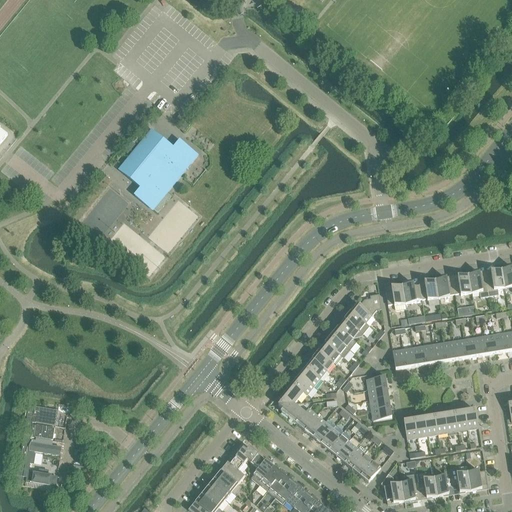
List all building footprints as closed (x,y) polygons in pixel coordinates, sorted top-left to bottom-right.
[(181,124),(184,120),(180,116),(176,121),(181,124)] [(153,211),(198,157),(180,142),(173,149),(151,131),(119,171),(141,189),(135,197),(153,211)] [(511,269),(502,271),(505,290),(511,288),(511,269)] [(505,290),(502,271),(491,273),(491,277),(486,277),(489,299),(498,297),(497,291),(505,290)] [(489,299),(486,277),(481,278),(480,274),(468,276),(472,295),(479,294),(480,300),(489,299)] [(472,295),(468,276),(457,278),(458,282),(453,283),(455,296),(460,295),(461,297),(472,295)] [(455,296),(453,283),(447,284),(447,280),(435,282),(438,301),(450,299),(449,297),(455,296)] [(438,301),(435,282),(424,283),(425,287),(420,288),(422,302),(427,301),(427,303),(438,301)] [(422,302),(420,288),(414,289),(413,285),(402,287),(405,306),(417,304),(416,303),(422,302)] [(405,306),(402,287),(391,289),(392,293),(386,294),(388,307),(394,306),(394,308),(395,312),(396,313),(406,311),(405,306)] [(382,312),(379,296),(370,298),(370,301),(364,302),(360,307),(358,305),(351,313),(366,326),(376,313),(382,312)] [(366,326),(351,313),(344,321),(363,336),(369,329),(366,326)] [(424,318),(408,321),(408,322),(409,327),(425,324),(424,318)] [(363,336),(344,321),(338,329),(353,341),(354,340),(361,339),(363,336)] [(353,341),(338,329),(331,337),(350,353),(357,345),(353,341)] [(507,354),(504,335),(494,337),(497,356),(507,354)] [(350,353),(331,337),(325,345),(340,357),(344,360),(350,353)] [(497,356),(494,337),(484,339),(487,357),(497,356)] [(487,357),(484,339),(474,340),(477,359),(487,357)] [(477,359),(474,340),(464,342),(467,361),(477,359)] [(467,361),(464,342),(453,343),(457,362),(467,361)] [(457,362),(453,343),(443,345),(446,364),(457,362)] [(340,357),(325,345),(318,353),(333,365),(340,357)] [(446,364),(443,345),(433,347),(436,366),(446,364)] [(436,366),(433,347),(423,348),(426,367),(436,366)] [(426,367),(423,348),(413,350),(416,369),(426,367)] [(416,369),(413,350),(403,352),(406,371),(416,369)] [(406,371),(403,352),(393,353),(396,372),(406,371)] [(333,365),(318,353),(312,361),(327,373),(333,365)] [(327,373),(312,361),(306,369),(321,381),(327,373)] [(321,381),(306,369),(299,377),(314,389),(321,381)] [(314,389),(299,377),(292,385),(303,394),(307,397),(314,389)] [(387,389),(385,379),(366,382),(368,392),(387,389)] [(294,406),(303,394),(292,385),(279,401),(282,403),(278,407),(294,406)] [(389,399),(387,389),(368,392),(370,402),(389,399)] [(390,410),(389,399),(370,402),(371,413),(390,410)] [(297,426),(306,415),(305,415),(294,406),(278,407),(283,411),(281,413),(297,426)] [(392,420),(390,410),(371,413),(373,423),(392,420)] [(305,433),(317,418),(309,411),(305,415),(306,415),(297,426),(305,433)] [(478,430),(475,411),(465,413),(468,432),(478,430)] [(57,415),(38,412),(36,424),(55,427),(57,415)] [(468,432),(465,413),(455,415),(458,434),(468,432)] [(458,434),(455,415),(445,416),(448,435),(458,434)] [(448,435),(445,416),(434,418),(438,437),(448,435)] [(313,439),(325,424),(317,418),(305,433),(313,439)] [(438,437),(434,418),(424,420),(427,439),(438,437)] [(427,439),(424,420),(414,421),(417,440),(427,439)] [(321,446),(333,431),(335,428),(335,426),(329,421),(327,422),(327,421),(325,424),(313,439),(321,446)] [(417,440),(414,421),(404,423),(407,442),(417,440)] [(55,430),(37,427),(35,439),(53,442),(55,430)] [(329,452),(341,437),(343,434),(343,432),(337,428),(335,428),(333,431),(321,446),(329,452)] [(337,459),(349,444),(351,441),(351,439),(345,434),(343,435),(343,434),(341,437),(329,452),(337,459)] [(62,449),(31,444),(30,452),(60,457),(62,449)] [(344,465),(357,450),(349,444),(337,459),(344,465)] [(344,465),(353,471),(365,457),(368,453),(360,446),(357,450),(344,465)] [(265,463),(249,449),(246,452),(247,462),(258,471),(265,463)] [(247,462),(246,452),(243,450),(229,467),(238,474),(247,462)] [(43,457),(36,455),(34,466),(42,467),(43,457)] [(360,478),(372,463),(365,457),(353,471),(360,478)] [(259,487),(273,469),(269,466),(271,463),(267,461),(265,463),(258,471),(251,481),(259,487)] [(369,485),(381,470),(372,463),(360,478),(369,485)] [(244,479),(238,474),(229,467),(227,465),(220,472),(223,474),(238,487),(244,479)] [(267,494),(283,474),(280,471),(278,473),(273,469),(259,487),(267,494)] [(471,493),(468,474),(460,475),(459,469),(450,471),(451,478),(452,478),(454,492),(459,491),(460,495),(471,493)] [(238,487),(223,474),(220,472),(214,480),(214,481),(231,495),(238,487)] [(487,486),(485,473),(479,474),(479,472),(468,474),(471,493),(482,491),(481,487),(487,486)] [(52,477),(29,473),(27,484),(51,488),(52,477)] [(274,500),(289,483),(284,479),(287,476),(283,474),(267,494),(274,500)] [(438,498),(435,479),(427,480),(426,475),(417,476),(418,484),(420,497),(426,496),(426,500),(438,498)] [(420,497),(418,484),(417,476),(406,478),(402,484),(402,485),(404,504),(416,502),(415,498),(420,497)] [(404,504),(402,485),(394,486),(393,480),(388,477),(387,478),(380,486),(385,489),(387,503),(393,502),(393,505),(404,504)] [(452,478),(451,478),(446,479),(446,477),(435,479),(438,498),(449,496),(448,493),(454,492),(452,478)] [(231,495),(214,481),(214,480),(207,488),(210,490),(225,502),(231,495)] [(282,507),(285,503),(299,486),(295,484),(293,486),(289,483),(274,500),(282,507)] [(293,510),(305,495),(300,492),(302,489),(299,486),(285,503),(293,510)] [(225,502),(210,490),(207,488),(201,496),(218,510),(225,502)] [(295,511),(304,511),(315,500),(312,497),(310,499),(305,495),(293,510),(295,511)] [(216,511),(218,510),(201,496),(194,504),(204,511),(216,511)] [(317,511),(321,508),(316,505),(318,502),(315,500),(304,511),(317,511)]
